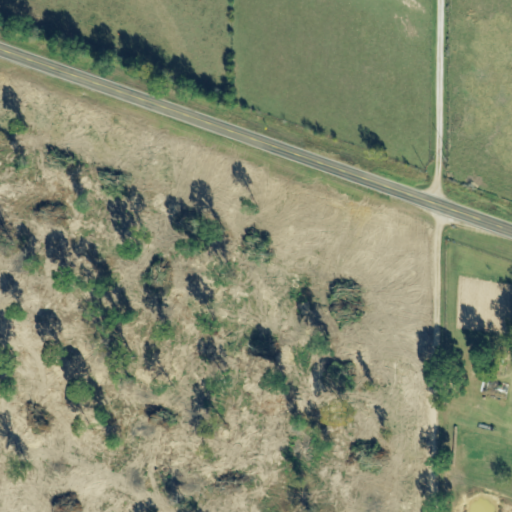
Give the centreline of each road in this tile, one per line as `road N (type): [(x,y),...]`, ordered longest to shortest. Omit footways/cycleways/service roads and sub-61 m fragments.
road 1 (secondary): [(0,44),(511,224)]
road 2 (residential): [(440,511),(452,203)]
